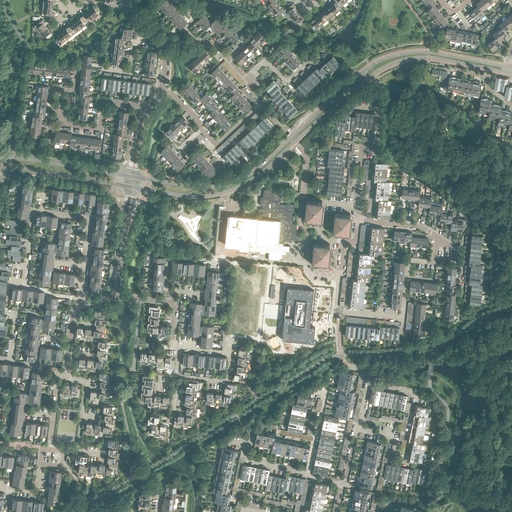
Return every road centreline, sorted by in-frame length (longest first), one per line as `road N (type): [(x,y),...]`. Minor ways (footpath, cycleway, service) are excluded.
road 1 (tertiary): [(130,187),(199,196),(237,188),(366,79)]
road 2 (tertiary): [(361,74),(247,177),(216,187),(132,177)]
road 3 (residential): [(358,220),(361,150),(377,141),(379,108),(366,79)]
road 4 (tertiary): [(507,67),(430,52),(398,54),(361,74)]
road 5 (tertiary): [(366,79),(400,61),(429,58),(506,72)]
road 6 (tertiary): [(132,177),(25,159),(0,167)]
road 7 (tertiary): [(0,181),(22,169),(130,187)]
